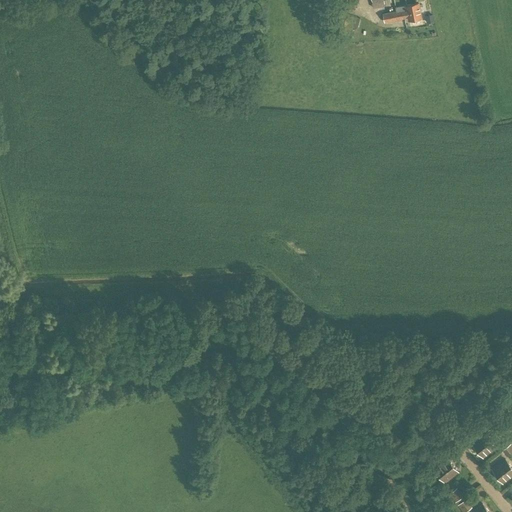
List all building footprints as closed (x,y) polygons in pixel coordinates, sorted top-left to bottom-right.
[(422,17),(419,2),(405,5),(406,6),(397,7),(398,10),(383,13),(385,22),(408,18),(408,20),(422,17)] [(334,27),(351,31),(352,27),(357,28),(360,18),(336,12),(334,27)] [(337,29),(335,37),(343,39),(345,31),(337,29)] [(479,421),(485,429),(493,423),(487,415),(479,421)] [(486,433),(473,443),(483,456),(496,446),(486,433)] [(503,449),(509,458),(511,455),(511,444),(511,443),(503,449)] [(458,471),(448,458),(435,468),(445,481),(458,471)] [(493,469),(503,482),(511,474),(511,466),(506,459),(493,469)] [(449,493),(455,502),(463,495),(457,487),(449,493)] [(466,498),(458,505),(463,511),(465,511),(472,507),(466,498)]
